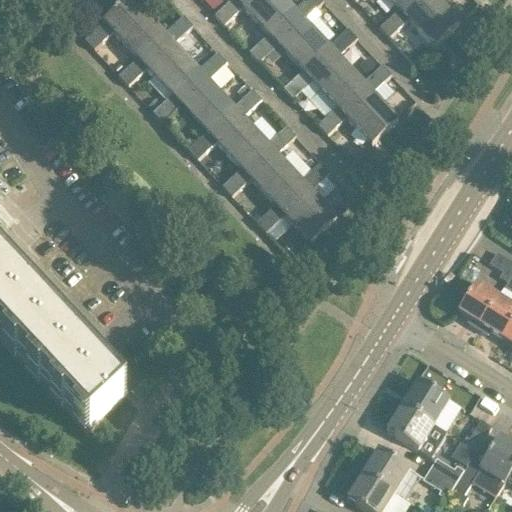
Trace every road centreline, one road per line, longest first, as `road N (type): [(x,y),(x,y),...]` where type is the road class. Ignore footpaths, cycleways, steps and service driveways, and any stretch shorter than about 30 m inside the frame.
road 1 (residential): [(98,511),(173,385),(175,327),(55,197),(0,108)]
road 2 (tertiary): [(258,511),(393,322)]
road 3 (tertiary): [(393,322),(511,133)]
road 4 (residential): [(393,322),(511,398)]
